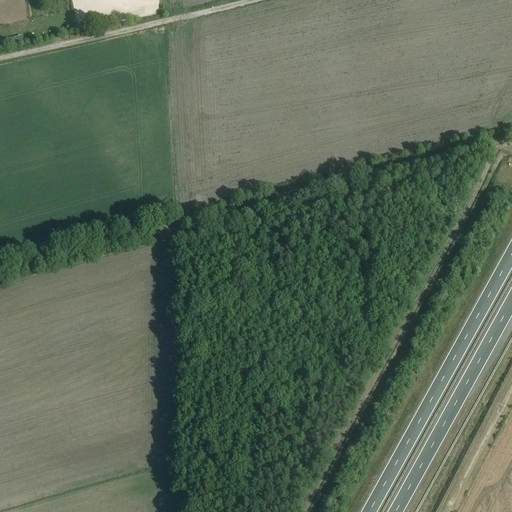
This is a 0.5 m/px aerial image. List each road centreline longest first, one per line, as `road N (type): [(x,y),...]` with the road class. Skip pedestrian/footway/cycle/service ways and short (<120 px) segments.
road 1 (trunk): [(511,253),(368,511)]
road 2 (trunk): [(396,511),(511,303)]
road 3 (track): [(447,511),(511,389)]
